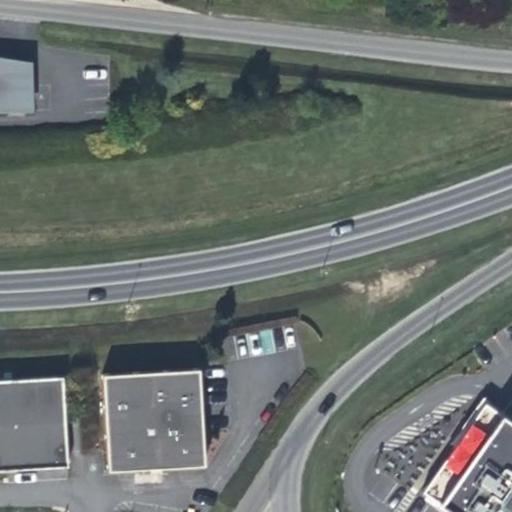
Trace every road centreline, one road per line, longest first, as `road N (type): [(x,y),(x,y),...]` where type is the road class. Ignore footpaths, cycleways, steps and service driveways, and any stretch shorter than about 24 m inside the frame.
road 1 (secondary): [(511,176),(360,230),(204,263),(0,281)]
road 2 (secondary): [(0,299),(245,272),(381,239),(511,194)]
road 3 (secondary): [(511,62),(0,4)]
road 4 (secondary): [(285,448),(353,373),(511,266)]
